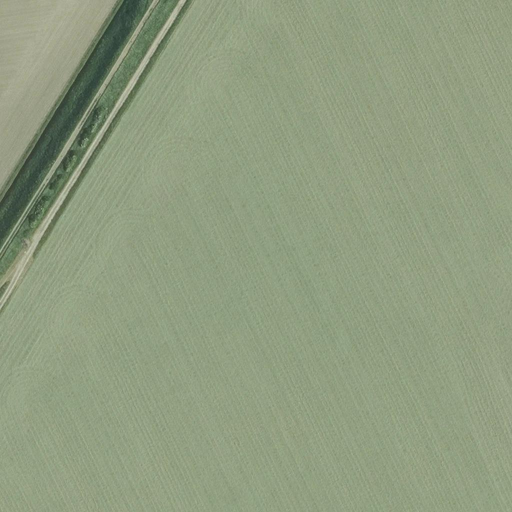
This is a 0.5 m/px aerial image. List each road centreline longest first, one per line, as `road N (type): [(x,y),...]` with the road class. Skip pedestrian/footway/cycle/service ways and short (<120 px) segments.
road 1 (track): [(182,0),(0,296)]
road 2 (track): [(158,0),(0,257)]
